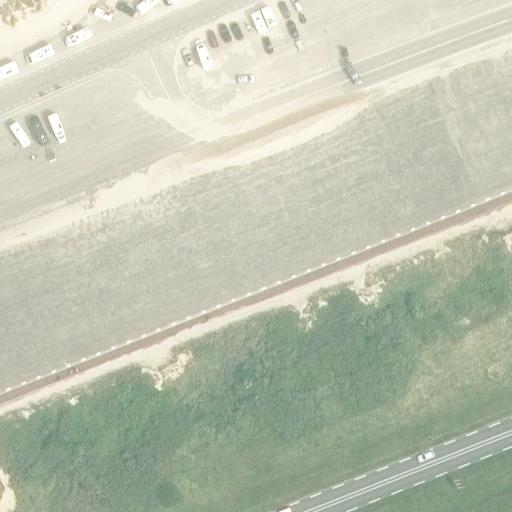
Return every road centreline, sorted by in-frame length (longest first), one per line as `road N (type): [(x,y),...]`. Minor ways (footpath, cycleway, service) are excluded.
road 1 (unclassified): [(138,40),(168,99),(212,130),(511,16)]
road 2 (primary): [(304,511),(511,430)]
road 3 (unclassified): [(0,100),(138,40)]
